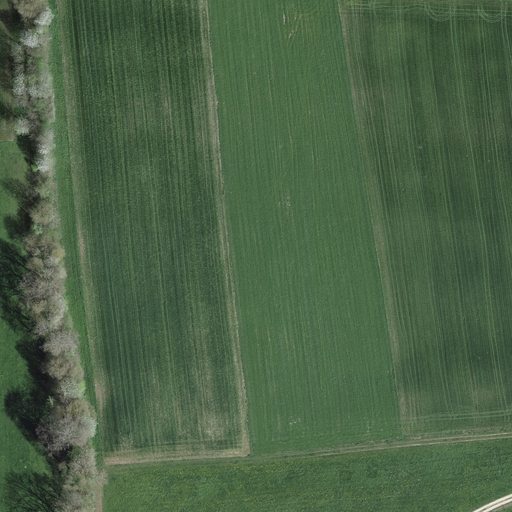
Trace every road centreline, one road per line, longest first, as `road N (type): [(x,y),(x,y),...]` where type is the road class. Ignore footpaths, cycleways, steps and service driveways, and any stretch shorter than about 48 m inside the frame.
road 1 (motorway): [(0,123),(511,129)]
road 2 (motorway): [(511,103),(0,98)]
